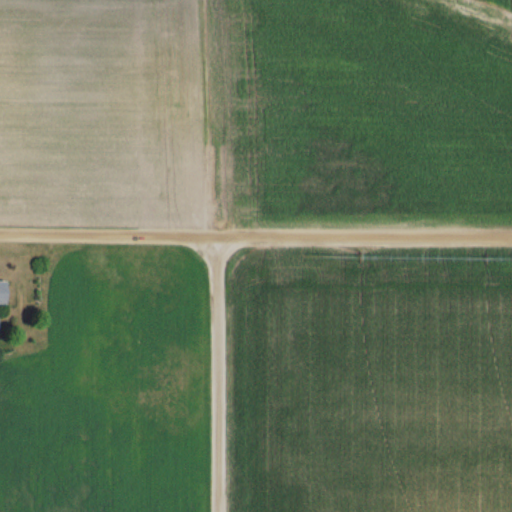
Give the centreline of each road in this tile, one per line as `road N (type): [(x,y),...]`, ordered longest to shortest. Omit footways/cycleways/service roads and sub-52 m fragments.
road 1 (residential): [(511,238),(0,235)]
road 2 (residential): [(220,511),(220,237)]
